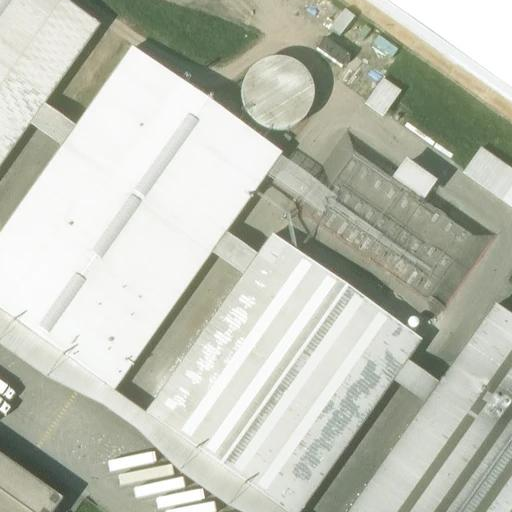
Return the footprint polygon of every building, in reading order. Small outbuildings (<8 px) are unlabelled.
[(59,0),(0,0),(0,165),(98,27),(59,0)] [(511,0),(363,0),(511,105),(511,0)] [(339,67),(347,55),(321,37),(313,49),(339,67)] [(0,235),(0,312),(112,392),(223,235),(279,155),(131,50),(0,235)] [(252,69),(250,71),(249,73),(247,75),(245,78),(243,82),(242,86),(241,89),(241,93),(240,96),(241,99),(241,102),(242,104),(242,106),(243,110),(245,113),(247,116),(248,118),(250,120),(253,123),(256,125),(258,127),(260,128),(263,129),(265,130),(268,131),(270,131),(272,131),(276,132),(279,132),(284,131),(287,130),(292,128),(296,126),(299,124),(301,122),(303,120),(305,117),(307,114),(309,110),(310,107),(311,105),(312,103),(312,100),(312,97),(312,95),(312,93),(312,91),(312,89),(311,85),(310,82),(308,79),(307,77),(306,75),(304,73),(302,70),(299,68),(297,66),(294,65),(292,64),(290,63),(288,62),(283,60),(280,60),(277,60),(274,60),(271,60),(269,61),(264,62),(260,64),(256,66),(254,67),(252,69)] [(382,81),(367,102),(385,114),(400,93),(382,81)] [(491,236),(353,140),(297,220),(435,317),(491,236)] [(511,172),(480,150),(465,171),(511,204),(511,172)] [(145,416),(281,511),(300,511),(420,342),(271,237),(145,416)] [(511,511),(511,319),(495,307),(349,511),(511,511)] [(0,511),(54,511),(61,502),(0,458),(0,511)]
